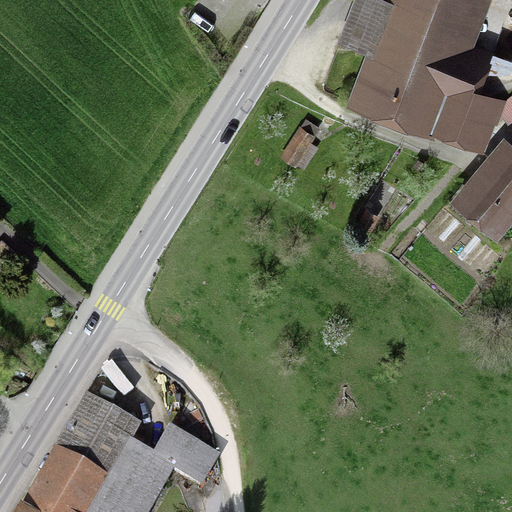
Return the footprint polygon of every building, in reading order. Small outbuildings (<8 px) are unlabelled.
[(361,53),(339,106),(428,143),(431,134),(476,153),(498,102),(475,92),(491,55),(469,45),(487,0),(381,0),(380,3),(373,0),(348,0),(331,41),(361,53)] [(302,127),(285,152),(296,160),(313,134),(302,127)] [(511,206),(511,151),(504,145),(454,203),(489,233),(511,206)] [(380,217),(366,209),(355,228),(369,236),(380,217)] [(143,435),(85,402),(22,511),(155,511),(174,479),(202,495),(221,461),(172,433),(156,461),(135,449),(143,435)]
